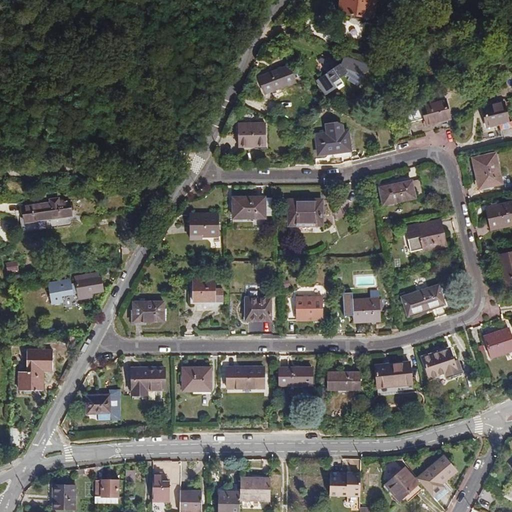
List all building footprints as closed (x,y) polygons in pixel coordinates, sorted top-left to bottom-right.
[(375,0),(302,0),(340,6),(339,14),(373,18),(375,0)] [(321,58),(318,60),(327,73),(315,81),(325,96),(348,80),(359,88),(373,67),(344,56),(340,65),(321,58)] [(296,82),(289,66),(259,78),(265,94),(296,82)] [(426,120),(427,125),(450,120),(445,100),(409,109),(406,114),(409,124),(426,120)] [(481,108),(486,128),(498,125),(509,123),(504,102),(481,108)] [(509,123),(498,125),(500,131),(511,128),(511,122),(509,123)] [(265,123),(239,124),(239,148),(266,147),(265,123)] [(316,135),(319,155),(350,151),(348,131),(316,135)] [(472,158),(479,190),(502,185),(496,153),(472,158)] [(382,205),(423,197),(419,180),(379,188),(382,205)] [(68,198),(50,200),(50,204),(23,207),(25,222),(72,216),(68,198)] [(265,198),(233,198),(233,218),(265,218),(265,212),(265,198)] [(322,200),(289,201),(289,225),(322,225),(322,200)] [(511,202),(486,208),(491,231),(511,225),(511,202)] [(218,214),(190,214),(190,237),(219,236),(218,214)] [(424,252),(446,246),(440,220),(418,225),(417,224),(405,227),(408,238),(407,238),(410,252),(423,249),(424,252)] [(505,292),(511,290),(511,252),(497,255),(505,292)] [(6,262),(8,273),(19,271),(18,261),(6,262)] [(78,296),(91,294),(104,292),(101,277),(97,277),(96,272),(75,276),(75,281),(78,296)] [(78,296),(75,281),(71,281),(71,279),(48,282),(51,304),(78,300),(78,296)] [(214,280),(193,281),(193,302),(222,302),(222,290),(214,290),(214,280)] [(438,285),(402,297),(408,317),(445,305),(438,285)] [(323,297),(288,298),(287,321),(323,321),(323,297)] [(271,298),(245,298),(246,321),(271,321),(271,298)] [(380,321),(379,298),(353,300),(354,323),(380,321)] [(164,321),(164,302),(133,302),(133,322),(164,321)] [(483,337),(491,359),(511,351),(511,338),(508,328),(483,337)] [(446,379),(463,372),(460,359),(454,361),(449,348),(422,357),(430,380),(444,375),(446,379)] [(28,349),(28,372),(19,372),(19,391),(43,391),(43,371),(53,371),(53,349),(28,349)] [(375,366),(377,388),(412,384),(410,362),(375,366)] [(227,366),(227,389),(264,389),(264,366),(227,366)] [(147,396),(147,390),(165,390),(165,368),(132,368),(131,395),(147,396)] [(183,368),(183,391),(211,391),(211,368),(183,368)] [(279,368),(279,386),(312,386),(312,368),(279,368)] [(327,372),(327,390),(361,390),(361,372),(327,372)] [(88,414),(110,413),(110,395),(87,396),(88,414)] [(418,479),(432,497),(443,488),(442,487),(441,485),(443,483),(456,472),(444,457),(418,479)] [(75,470),(76,475),(96,473),(96,467),(75,470)] [(384,485),(398,502),(404,497),(418,485),(404,468),(384,485)] [(153,473),(153,502),(169,502),(170,482),(162,482),(163,473),(153,473)] [(180,473),(180,491),(192,491),(192,473),(180,473)] [(330,473),(330,495),(347,496),(360,496),(360,474),(330,473)] [(270,479),(240,478),(240,492),(239,501),(270,501),(270,479)] [(118,481),(96,480),(95,497),(118,498),(118,481)] [(53,485),(53,510),(75,510),(76,485),(53,485)] [(418,485),(404,497),(408,502),(422,490),(418,485)] [(443,488),(432,497),(437,502),(448,493),(443,488)] [(180,491),(179,511),(201,511),(202,492),(192,491),(180,491)] [(219,491),(218,511),(238,511),(239,501),(240,492),(219,491)]
